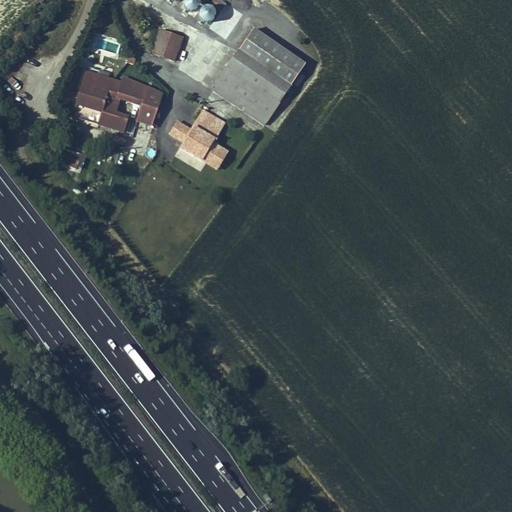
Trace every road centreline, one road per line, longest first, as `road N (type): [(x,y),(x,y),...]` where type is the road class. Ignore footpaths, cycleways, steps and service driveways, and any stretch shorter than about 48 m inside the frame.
road 1 (track): [(324,511),(28,160),(30,126)]
road 2 (motorway): [(242,511),(0,197)]
road 3 (motorway): [(0,262),(192,511)]
road 4 (unclassified): [(83,511),(21,394),(0,373)]
